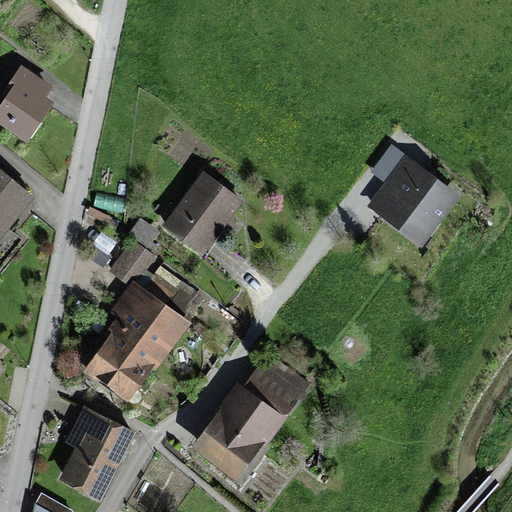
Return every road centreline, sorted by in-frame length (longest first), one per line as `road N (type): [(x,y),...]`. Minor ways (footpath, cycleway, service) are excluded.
road 1 (residential): [(12,511),(117,0)]
road 2 (residential): [(376,174),(99,511)]
